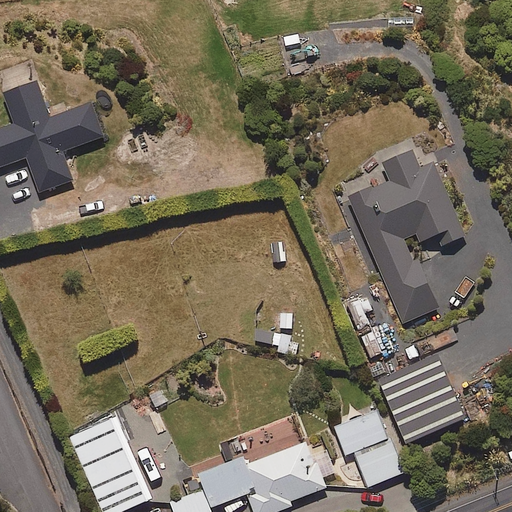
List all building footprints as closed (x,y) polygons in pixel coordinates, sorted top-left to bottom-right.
[(93,100),(51,115),(38,79),(4,91),(15,122),(0,127),(0,165),(27,156),(40,191),(74,178),(64,150),(106,135),(93,100)] [(413,149),(384,162),(391,179),(380,184),(343,200),(375,274),(381,271),(404,323),(440,308),(419,259),(414,261),(405,239),(418,233),(421,241),(438,234),(443,246),(467,235),(435,162),(421,168),(413,149)] [(284,264),(284,241),(270,241),(270,264),(284,264)] [(292,343),(294,336),(253,326),(250,339),(278,345),(277,350),(296,354),(298,345),(292,343)] [(468,417),(442,359),(382,385),(407,444),(468,417)] [(405,472),(391,438),(389,439),(385,428),(377,409),(332,427),(344,455),(352,452),(367,487),(405,472)] [(103,511),(119,511),(154,496),(117,415),(70,437),(103,511)] [(200,473),(206,489),(212,506),(248,492),(255,511),(274,511),(293,505),(292,500),(327,487),(324,477),(333,473),(322,444),(312,448),(310,441),(273,455),(246,465),(243,456),(200,473)] [(214,511),(212,506),(206,489),(171,502),(174,511),(214,511)]
